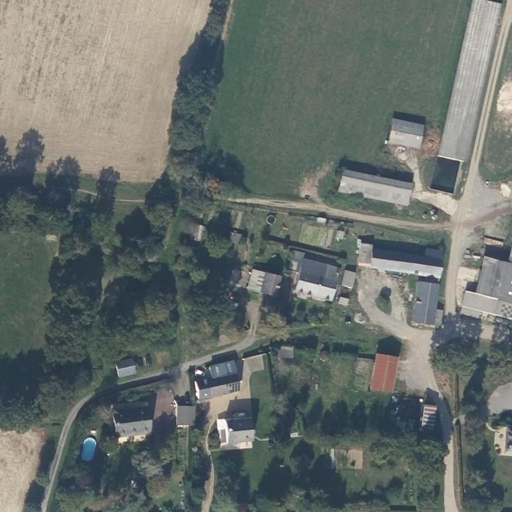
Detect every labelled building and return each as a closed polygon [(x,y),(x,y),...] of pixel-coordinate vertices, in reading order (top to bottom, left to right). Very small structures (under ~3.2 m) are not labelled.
[(465,164),(501,5),(477,0),(472,0),(437,158),(465,164)] [(418,150),(423,127),(392,120),(387,144),(418,150)] [(411,183),(342,168),(337,191),(406,206),(411,183)] [(193,225),(192,240),(203,240),(203,225),(193,225)] [(228,231),(226,241),(238,244),(241,235),(228,231)] [(511,319),(511,241),(507,262),(498,299),(474,293),(465,291),(461,306),(511,319)] [(434,309),(442,251),(425,248),(424,255),(370,248),(371,244),(359,243),(356,262),(368,263),(367,268),(416,275),(410,322),(432,325),(434,309)] [(286,269),(298,272),(302,258),(303,252),(292,249),(286,269)] [(474,293),(498,299),(507,262),(483,256),(474,293)] [(330,301),(339,268),(302,258),(298,272),(293,290),(330,301)] [(274,296),(279,275),(251,268),(245,289),(274,296)] [(355,273),(343,269),(339,285),(351,288),(355,273)] [(238,283),(240,271),(233,270),(230,281),(238,283)] [(440,325),(442,310),(434,309),(432,325),(440,325)] [(279,357),(293,358),(294,347),(280,345),(279,357)] [(374,353),(368,389),(391,393),(397,357),(374,353)] [(116,377),(134,373),(130,358),(113,361),(116,377)] [(231,368),(213,372),(214,375),(209,376),(211,383),(194,386),(197,404),(237,396),(231,368)] [(435,405),(421,404),(417,431),(431,433),(435,405)] [(190,430),(191,411),(175,411),(175,430),(190,430)] [(113,442),(147,438),(144,412),(111,416),(113,442)] [(247,424),(223,425),(223,434),(220,435),(220,442),(224,442),(225,447),(249,445),(247,424)] [(511,424),(504,424),(502,453),(511,454),(511,424)]
